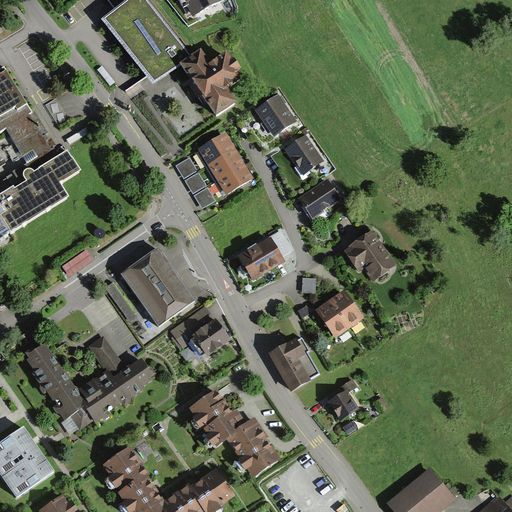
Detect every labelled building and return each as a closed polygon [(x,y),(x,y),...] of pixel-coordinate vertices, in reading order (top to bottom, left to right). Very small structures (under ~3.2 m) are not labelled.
[(145,0),(128,0),(104,19),(149,75),(155,82),(189,55),(145,0)] [(180,0),(189,17),(223,0),(180,0)] [(202,50),(181,65),(218,117),(238,102),(229,90),(245,78),(241,72),(244,70),(234,56),(231,59),(226,53),(212,63),(202,50)] [(0,134),(6,131),(27,167),(24,168),(26,172),(29,171),(32,172),(33,173),(35,174),(62,157),(35,113),(32,113),(5,70),(0,72),(0,134)] [(279,95),(255,110),(273,137),(296,121),(279,95)] [(226,134),(197,152),(207,168),(236,150),(226,134)] [(307,135),(284,149),(301,175),(323,161),(307,135)] [(244,164),(236,150),(207,168),(215,182),(244,164)] [(72,161),(68,153),(62,157),(35,174),(33,173),(32,172),(29,171),(26,172),(24,175),(24,178),(25,180),(27,183),(15,191),(13,188),(0,197),(0,241),(8,236),(7,235),(10,233),(11,235),(69,199),(60,186),(81,172),(73,160),(72,161)] [(190,158),(176,167),(184,180),(198,171),(190,158)] [(254,180),(244,164),(215,182),(224,198),(254,180)] [(0,197),(13,188),(15,191),(27,183),(25,180),(24,178),(24,175),(26,172),(24,168),(13,175),(14,176),(4,182),(0,185),(0,197)] [(207,187),(199,173),(185,182),(194,195),(207,187)] [(328,179),(300,198),(313,219),(342,201),(328,179)] [(215,201),(208,189),(194,196),(202,210),(215,201)] [(373,282),(398,265),(373,229),(344,249),(360,272),(364,269),(373,282)] [(281,231),(239,255),(253,279),(286,261),(283,257),(292,251),(281,231)] [(71,276),(95,259),(88,249),(64,266),(71,276)] [(155,250),(121,275),(158,326),(192,301),(165,263),(155,250)] [(315,280),(303,279),(303,292),(315,293),(315,280)] [(132,328),(139,323),(111,284),(104,290),(132,328)] [(364,318),(344,290),(317,309),(337,337),(364,318)] [(204,307),(170,331),(183,350),(191,344),(200,357),(226,339),(204,307)] [(307,307),(299,311),(302,318),(310,313),(307,307)] [(44,345),(25,357),(66,420),(57,425),(65,437),(139,389),(138,387),(152,378),(141,361),(124,371),(102,338),(89,347),(106,372),(75,392),(44,345)] [(296,340),(269,355),(291,393),(320,375),(308,353),(310,352),(302,339),(297,342),(296,340)] [(343,392),(328,401),(339,419),(356,409),(346,393),(354,388),(350,382),(341,388),(343,392)] [(190,409),(216,446),(227,439),(241,429),(215,391),(190,409)] [(381,397),(375,401),(383,412),(389,408),(381,397)] [(227,439),(251,474),(277,456),(252,421),(241,429),(227,439)] [(21,430),(0,444),(0,477),(16,499),(52,473),(21,430)] [(176,493),(162,502),(149,481),(129,449),(104,464),(133,511),(206,511),(232,497),(214,469),(196,481),(176,493)] [(389,505),(394,511),(436,511),(452,500),(431,473),(389,505)] [(42,511),(73,511),(67,503),(63,497),(42,511)] [(508,511),(496,499),(480,511),(508,511)]
